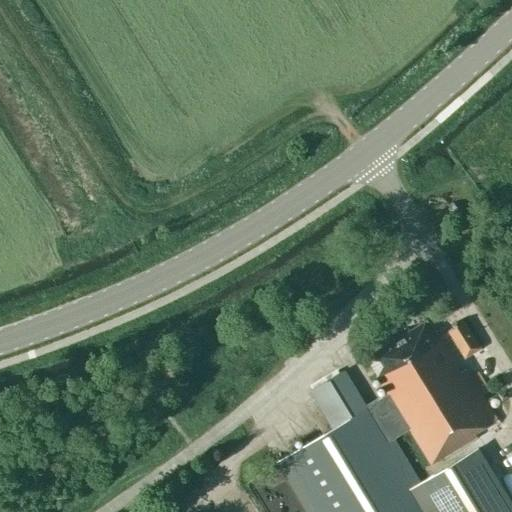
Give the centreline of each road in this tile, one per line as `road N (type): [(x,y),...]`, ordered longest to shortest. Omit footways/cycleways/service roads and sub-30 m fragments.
road 1 (residential): [(106,511),(278,382),(422,238),(367,151)]
road 2 (tertiary): [(0,338),(177,267),(367,151)]
road 3 (tertiary): [(367,151),(511,21)]
